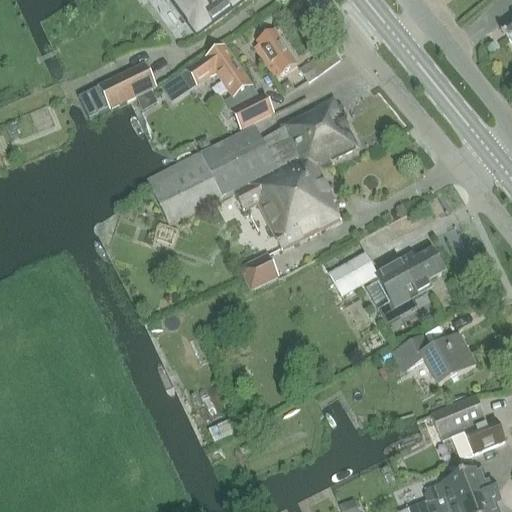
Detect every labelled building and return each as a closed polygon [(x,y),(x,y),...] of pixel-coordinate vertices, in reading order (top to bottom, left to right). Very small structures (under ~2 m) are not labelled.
[(167,0),(196,39),(247,1),(247,2),(249,0),(167,0)] [(511,23),(501,32),(511,47),(511,23)] [(275,82),(297,67),(274,32),(256,44),(259,48),(254,51),(275,82)] [(253,89),(252,90),(223,49),(207,61),(188,74),(197,87),(210,78),(207,74),(213,70),(233,99),(225,103),(241,134),(274,117),(264,97),(258,100),(253,89)] [(308,85),(340,62),(331,49),(300,72),(308,85)] [(144,67),(78,100),(89,122),(98,117),(98,116),(109,110),(110,113),(131,103),(155,91),(144,67)] [(161,102),(146,98),(142,112),(157,116),(161,102)] [(298,185),(320,174),(333,168),(331,164),(358,151),(334,102),(280,129),(297,163),(289,167),(298,185)] [(248,187),(248,188),(277,173),(260,139),(255,129),(201,157),(204,165),(201,166),(151,191),(169,227),(222,200),(248,187)] [(335,204),(320,174),(298,185),(289,167),(277,173),(248,188),(249,189),(235,196),(244,213),(258,206),(282,253),(340,223),(332,206),(335,204)] [(445,275),(432,253),(417,262),(413,256),(376,277),(365,257),(330,277),(343,300),(378,280),(396,311),(432,290),(429,284),(445,275)] [(267,259),(240,273),(251,294),(278,280),(267,259)] [(424,363),(436,385),(438,389),(476,367),(458,337),(429,353),(422,340),(392,356),(403,375),(424,363)] [(476,400),(431,419),(442,446),(451,443),(460,463),(504,445),(495,422),(487,426),(476,400)] [(413,509),(414,511),(444,511),(496,492),(492,482),(486,485),(481,471),(433,489),(430,497),(432,502),(413,509)] [(344,511),(364,511),(357,489),(339,495),(344,511)] [(496,492),(444,511),(496,511),(494,504),(500,502),(496,492)]
